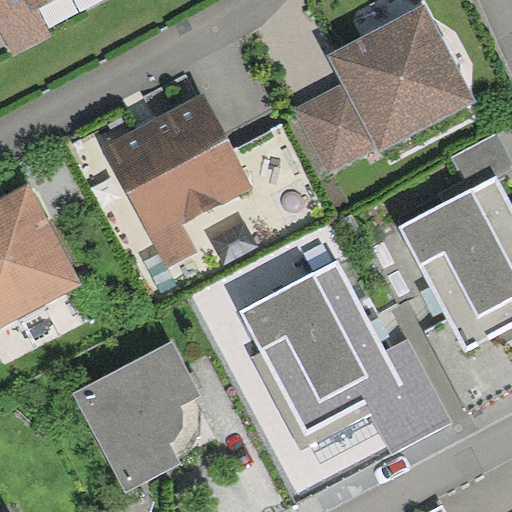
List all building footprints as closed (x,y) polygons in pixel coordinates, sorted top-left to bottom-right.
[(0,0),(0,59),(1,62),(43,41),(30,15),(58,0),(0,0)] [(419,9),(326,54),(340,83),(293,106),(325,173),(377,148),(385,164),(474,120),(419,9)] [(202,100),(97,150),(156,271),(195,252),(183,228),(206,217),(202,208),(244,188),(202,100)] [(511,218),(494,182),(394,232),(453,349),(511,319),(511,218)] [(18,193),(0,202),(0,327),(69,293),(18,193)] [(333,266),(234,314),(293,435),(392,386),(333,266)] [(164,348),(62,398),(111,496),(213,446),(164,348)]
